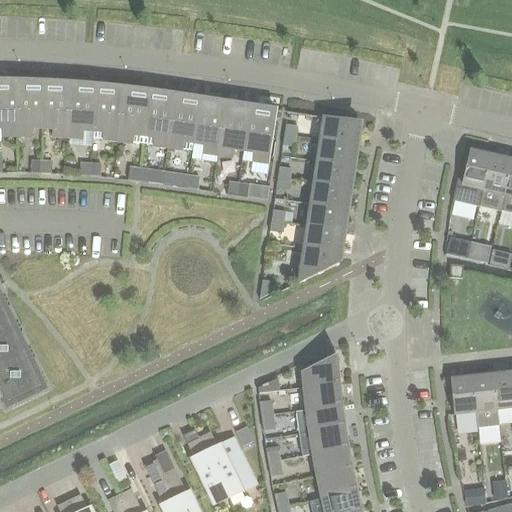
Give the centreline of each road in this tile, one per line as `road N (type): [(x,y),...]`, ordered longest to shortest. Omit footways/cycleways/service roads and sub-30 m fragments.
road 1 (residential): [(0,496),(343,332),(391,317)]
road 2 (residential): [(0,58),(162,71),(426,111)]
road 3 (residential): [(391,317),(395,251),(426,111)]
road 4 (residential): [(416,511),(391,317)]
